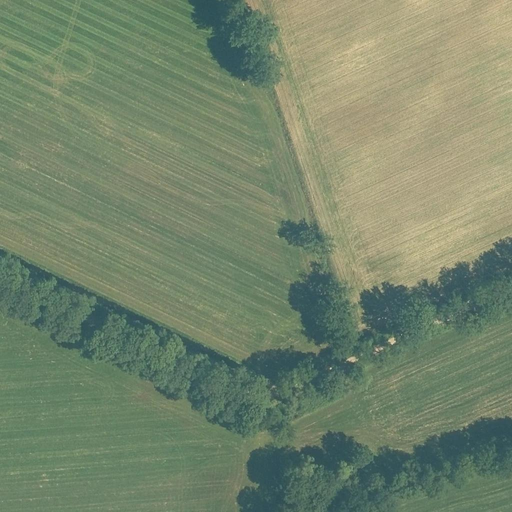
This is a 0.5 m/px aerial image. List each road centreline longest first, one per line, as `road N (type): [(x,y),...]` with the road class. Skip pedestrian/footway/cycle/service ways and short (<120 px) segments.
road 1 (track): [(511,287),(263,399),(0,274)]
road 2 (track): [(263,399),(258,424),(285,464),(282,511)]
